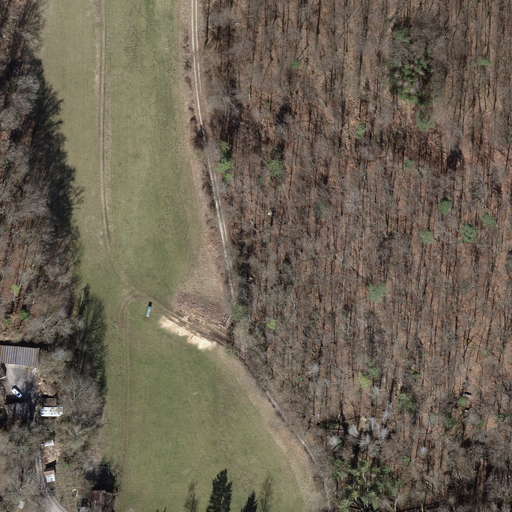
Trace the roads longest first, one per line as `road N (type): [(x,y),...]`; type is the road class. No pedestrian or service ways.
road 1 (track): [(329,511),(316,457),(248,357),(237,317),(198,105),(193,0)]
road 2 (track): [(511,420),(441,339),(399,208),(387,67),(396,0)]
road 3 (track): [(103,0),(102,198),(116,268),(127,285),(248,357)]
road 4 (track): [(57,511),(41,472),(34,388),(13,373)]
